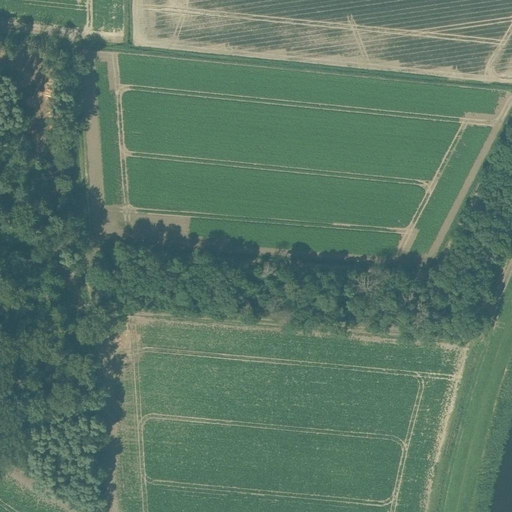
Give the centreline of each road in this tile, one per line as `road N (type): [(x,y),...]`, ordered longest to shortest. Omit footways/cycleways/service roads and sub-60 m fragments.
road 1 (track): [(511,113),(428,272),(89,249)]
road 2 (unclassified): [(94,307),(473,334),(488,323),(511,263)]
road 3 (track): [(71,39),(94,307)]
